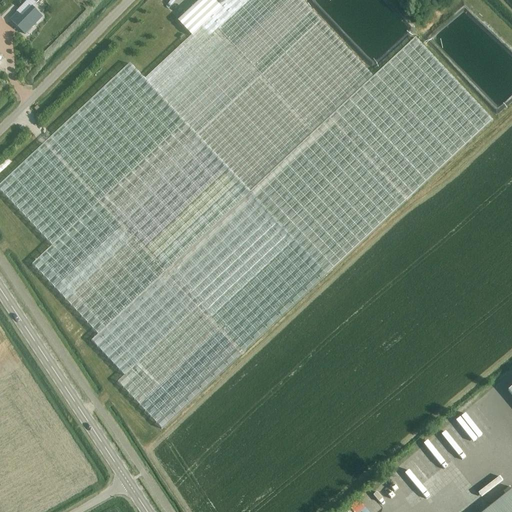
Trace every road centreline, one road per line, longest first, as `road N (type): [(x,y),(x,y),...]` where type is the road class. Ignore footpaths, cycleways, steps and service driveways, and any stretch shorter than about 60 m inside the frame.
road 1 (secondary): [(127,479),(0,290)]
road 2 (unclassified): [(0,128),(128,0)]
